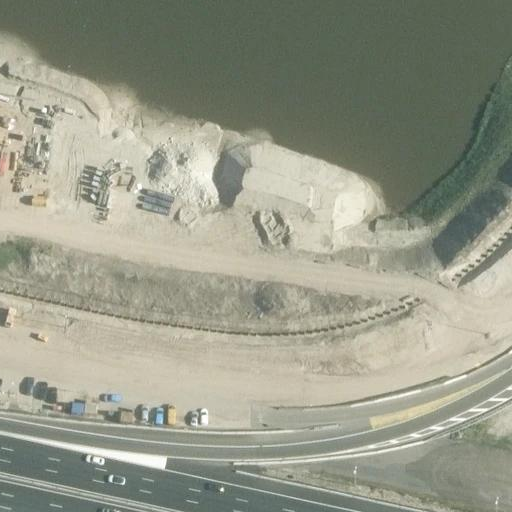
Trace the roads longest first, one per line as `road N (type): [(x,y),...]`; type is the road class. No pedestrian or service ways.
road 1 (motorway): [(0,383),(290,456),(511,500)]
road 2 (motorway): [(511,290),(448,328),(393,348),(175,381)]
road 3 (motorway): [(511,455),(175,381)]
road 4 (motorway): [(175,381),(0,343)]
